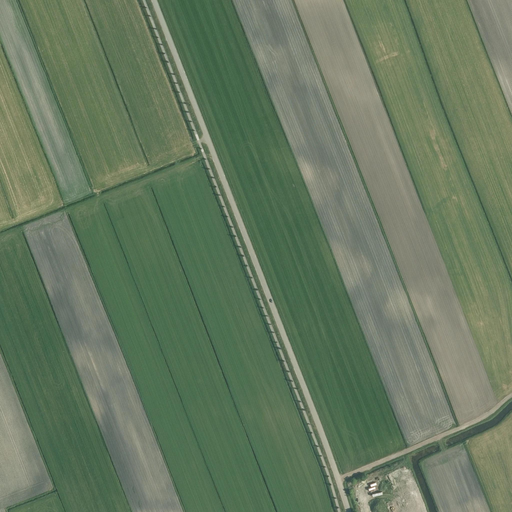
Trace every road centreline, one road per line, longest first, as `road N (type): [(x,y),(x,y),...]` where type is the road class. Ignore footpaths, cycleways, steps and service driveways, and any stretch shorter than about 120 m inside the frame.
road 1 (tertiary): [(348,511),(153,0)]
road 2 (track): [(511,397),(479,420),(339,480)]
